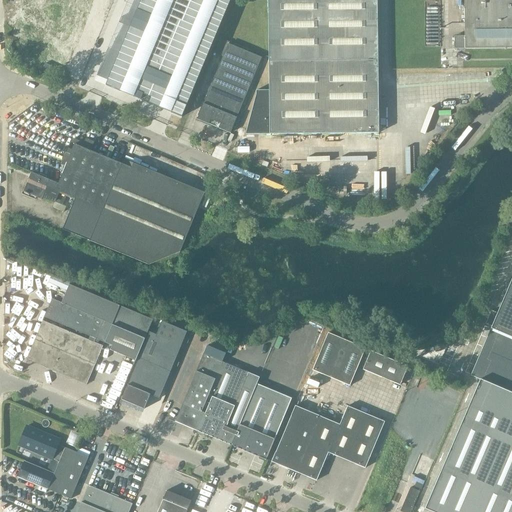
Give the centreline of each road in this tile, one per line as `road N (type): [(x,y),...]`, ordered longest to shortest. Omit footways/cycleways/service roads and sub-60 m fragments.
road 1 (unclassified): [(511,92),(412,205),(385,225),(368,226),(0,75)]
road 2 (unclassified): [(321,511),(0,379)]
road 3 (unknown): [(349,511),(392,410),(388,393),(364,381)]
